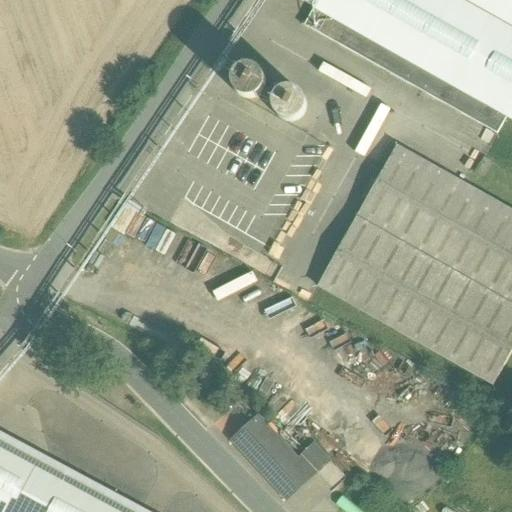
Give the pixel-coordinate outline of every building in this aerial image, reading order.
[(511,0),(313,0),(309,9),(511,122),(511,0)] [(264,119),(303,124),(307,94),(256,88),(253,112),(264,114),(264,119)] [(511,365),(511,212),(400,147),(319,285),(498,390),(511,365)] [(299,460),(258,417),(232,442),(288,501),(329,462),(314,446),(299,460)] [(146,511),(0,433),(0,511),(146,511)]
